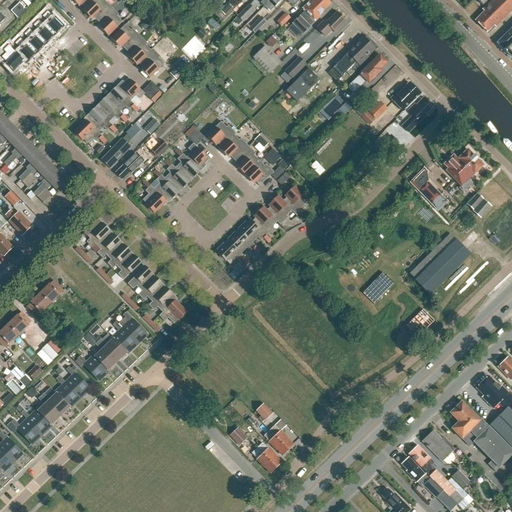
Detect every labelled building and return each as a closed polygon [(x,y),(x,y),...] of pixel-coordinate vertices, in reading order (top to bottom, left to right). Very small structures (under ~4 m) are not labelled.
[(88,0),(82,7),(83,9),(82,10),(91,20),(93,18),(96,22),(111,8),(103,0),(101,2),(99,0),(88,0)] [(240,11),(247,3),(244,0),(239,0),(234,5),(240,11)] [(274,8),(282,0),(270,0),(264,7),(268,10),(272,6),(274,8)] [(318,16),(331,4),(326,0),(314,0),(313,1),(312,0),(311,0),(302,9),(303,10),(305,12),(292,24),(302,35),(310,28),(305,22),(307,20),(311,25),(319,18),(318,16)] [(511,0),(493,0),(483,10),(485,12),(476,21),(487,33),(494,26),(496,27),(511,11),(511,0)] [(16,17),(25,9),(19,3),(11,11),(16,17)] [(242,22),(254,10),(249,5),(237,17),(242,22)] [(118,15),(111,8),(96,22),(100,26),(98,27),(107,37),(122,22),(116,17),(118,15)] [(229,16),(224,11),(218,18),(223,23),(229,16)] [(52,17),(48,12),(42,17),(45,20),(42,24),(41,24),(53,37),(54,37),(60,31),(60,30),(61,29),(62,28),(63,27),(52,16),(52,17)] [(281,27),(290,19),(285,13),(276,22),(281,27)] [(334,33),(346,21),(337,13),(326,24),(324,21),(317,29),(325,37),(332,30),(334,33)] [(255,34),(266,22),(261,17),(250,29),(255,34)] [(41,24),(42,24),(39,21),(33,26),(36,29),(32,33),(44,46),(51,40),(51,39),(53,37),(41,24)] [(144,31),(149,26),(145,22),(140,27),(144,31)] [(121,47),(125,51),(139,37),(132,29),(130,31),(125,25),(110,39),(119,49),(121,47)] [(287,25),(284,28),(295,38),(298,35),(287,25)] [(511,28),(497,43),(511,57),(511,28)] [(32,33),(29,30),(24,35),(27,38),(23,42),(35,55),(42,49),(41,48),(44,46),(32,33)] [(140,66),(154,51),(152,49),(150,51),(145,46),(147,44),(139,37),(125,51),(129,55),(127,56),(136,66),(138,64),(140,66)] [(375,50),(363,37),(346,53),(347,54),(333,68),(334,68),(328,74),(337,82),(342,77),(356,63),(360,67),(367,59),(368,57),(375,50)] [(23,42),(20,39),(15,44),(18,47),(14,51),(13,51),(23,61),(26,64),(33,58),(32,57),(35,55),(23,42)] [(13,51),(14,51),(9,45),(3,51),(6,53),(1,58),(7,63),(5,64),(13,71),(19,65),(23,61),(13,51)] [(269,75),(281,63),(265,46),(253,58),(269,75)] [(159,57),(154,51),(140,66),(141,67),(140,69),(149,78),(163,64),(158,59),(159,57)] [(380,70),(387,63),(380,56),(347,88),(353,94),(366,81),(369,84),(381,71),(380,70)] [(299,57),(284,72),(292,80),(306,65),(299,57)] [(183,61),(170,74),(176,80),(189,67),(183,61)] [(297,103),(320,80),(308,69),(286,92),(297,103)] [(144,95),(128,79),(124,83),(122,81),(116,87),(130,102),(135,97),(139,100),(144,95)] [(187,82),(183,86),(188,91),(192,87),(187,82)] [(403,112),(420,95),(409,84),(403,90),(401,89),(391,100),(403,112)] [(138,110),(130,102),(116,87),(105,98),(119,112),(125,107),(128,111),(130,108),(135,113),(138,110)] [(161,95),(159,92),(150,100),(153,103),(161,95)] [(119,112),(105,98),(94,108),(109,123),(114,118),(117,121),(120,119),(125,124),(128,121),(119,112)] [(336,114),(343,107),(334,98),(326,106),(335,115),(336,114)] [(424,115),(432,107),(423,98),(415,106),(414,105),(407,111),(412,116),(401,127),(408,134),(426,116),(424,115)] [(252,110),(256,106),(252,101),(248,105),(252,110)] [(341,119),(352,108),(347,103),(343,107),(336,114),(341,119)] [(376,119),(386,109),(380,103),(370,113),(376,119)] [(356,110),(369,124),(375,119),(361,105),(356,110)] [(117,131),(109,123),(94,108),(83,120),(85,121),(98,133),(103,128),(106,132),(109,129),(114,134),(117,131)] [(160,125),(154,119),(144,129),(151,135),(160,125)] [(0,141),(14,128),(6,120),(0,126),(0,134),(0,141)] [(73,132),(83,123),(79,120),(70,129),(73,132)] [(98,133),(85,121),(73,133),(82,141),(83,140),(87,145),(92,139),(96,142),(98,140),(103,145),(106,142),(98,133)] [(226,128),(220,122),(206,136),(215,146),(217,144),(219,146),(233,132),(228,126),(226,128)] [(187,137),(195,129),(193,127),(184,135),(187,137)] [(21,135),(14,128),(0,141),(0,142),(1,144),(3,145),(7,141),(11,145),(21,135)] [(235,134),(233,132),(219,146),(221,148),(219,149),(228,159),(230,157),(233,161),(248,146),(240,139),(239,141),(234,136),(235,134)] [(14,157),(28,143),(21,135),(11,145),(15,149),(11,153),(12,155),(14,157)] [(127,145),(132,140),(127,135),(122,140),(127,145)] [(324,135),(310,148),(318,156),(332,142),(324,135)] [(263,149),(268,145),(259,136),(254,141),(259,145),(263,149)] [(390,152),(400,143),(394,137),(385,147),(390,152)] [(121,153),(128,146),(127,145),(122,140),(102,160),(108,166),(116,159),(118,159),(118,160),(123,155),(121,153)] [(157,157),(168,147),(161,140),(150,150),(157,157)] [(26,160),(36,151),(28,143),(14,157),(16,159),(17,160),(22,156),(26,160)] [(136,154),(116,174),(122,180),(130,172),(132,173),(136,168),(137,168),(143,161),(139,158),(148,149),(144,144),(135,153),(136,154)] [(191,153),(186,158),(200,172),(206,166),(204,165),(209,160),(193,144),(187,149),(191,153)] [(99,154),(104,149),(100,145),(95,150),(99,154)] [(255,154),(248,146),(233,161),(237,164),(236,166),(244,175),(259,161),(253,156),(255,154)] [(200,172),(186,158),(177,150),(174,152),(179,157),(177,160),(180,163),(175,168),(189,183),(200,172)] [(276,163),(280,158),(272,150),(267,154),(276,163)] [(468,180),(483,166),(467,150),(458,159),(457,160),(454,157),(453,156),(445,164),(446,165),(449,169),(447,171),(462,186),(459,189),(463,193),(473,184),(468,180)] [(29,172),(43,158),(36,151),(26,160),(30,164),(25,168),(27,170),(29,172)] [(5,152),(0,156),(0,159),(4,163),(5,161),(10,157),(8,156),(5,152)] [(12,155),(8,159),(11,163),(16,159),(14,157),(12,155)] [(41,175),(50,166),(43,158),(29,172),(31,174),(32,175),(36,171),(41,175)] [(6,161),(3,164),(7,167),(11,163),(8,159),(6,161)] [(189,183),(175,168),(167,160),(164,163),(169,168),(166,170),(169,174),(164,179),(178,193),(189,183)] [(283,171),(288,166),(282,160),(277,165),(283,171)] [(264,166),(259,161),(244,175),(253,184),(255,182),(259,187),(273,172),(266,165),(264,166)] [(309,166),(318,176),(323,172),(314,162),(309,166)] [(44,187),(58,173),(50,166),(41,175),(44,179),(40,183),(42,185),(44,187)] [(31,174),(29,172),(27,170),(22,174),(26,178),(31,174)] [(178,193),(164,179),(156,171),(153,174),(158,179),(155,181),(159,184),(153,190),(165,203),(167,204),(178,193)] [(65,181),(58,173),(44,187),(46,189),(47,190),(51,186),(55,190),(65,181)] [(277,182),(281,186),(290,178),(285,173),(277,182)] [(22,183),(26,178),(22,174),(18,179),(22,183)] [(154,214),(165,203),(153,190),(145,181),(142,184),(147,189),(145,192),(148,195),(142,201),(146,205),(145,206),(154,214)] [(432,205),(441,196),(427,182),(418,191),(432,205)] [(41,193),(46,189),(44,187),(42,185),(37,190),(41,193)] [(286,198),(283,201),(291,211),(296,216),(304,209),(302,207),(308,201),(294,187),(284,196),(286,198)] [(51,195),(47,190),(46,189),(41,193),(37,198),(42,203),(51,195)] [(37,198),(41,193),(37,190),(33,194),(37,198)] [(14,207),(20,202),(10,192),(5,197),(14,207)] [(480,218),(491,207),(478,194),(468,205),(474,210),(473,211),(480,218)] [(291,211),(283,201),(278,196),(268,206),(270,207),(267,211),(277,222),(280,226),(288,218),(286,216),(291,211)] [(277,222),(267,211),(263,207),(254,216),(256,218),(252,222),(266,236),(273,229),(272,227),(277,222)] [(15,217),(10,211),(4,216),(10,222),(9,223),(22,237),(31,227),(18,214),(15,217)] [(95,245),(109,230),(98,219),(84,234),(89,239),(86,243),(91,248),(95,245)] [(271,241),(266,236),(252,222),(250,220),(246,224),(245,222),(237,229),(239,231),(252,243),(257,238),(261,241),(263,239),(268,244),(271,241)] [(105,256),(119,241),(109,230),(95,245),(100,250),(97,254),(102,259),(105,256)] [(260,252),(252,243),(239,231),(236,234),(234,233),(226,240),(228,242),(241,254),(246,249),(250,252),(252,250),(257,255),(260,252)] [(430,295),(470,254),(450,234),(410,275),(430,295)] [(0,253),(3,257),(13,248),(0,235),(0,253)] [(116,266),(130,252),(119,241),(105,256),(111,261),(107,264),(112,270),(116,266)] [(241,254),(228,242),(225,245),(223,243),(216,251),(217,253),(225,262),(226,261),(230,265),(236,259),(239,263),(242,260),(246,265),(249,262),(241,254)] [(75,250),(82,257),(85,255),(78,247),(75,250)] [(141,263),(130,252),(116,266),(121,271),(118,275),(123,280),(141,263)] [(92,262),(85,255),(82,257),(90,265),(92,262)] [(141,292),(156,278),(145,267),(127,285),(133,290),(136,287),(141,292)] [(96,271),(103,279),(106,276),(99,269),(96,271)] [(234,280),(239,276),(233,271),(229,275),(234,280)] [(382,272),(359,293),(371,305),(393,285),(382,272)] [(113,283),(106,276),(103,279),(111,286),(113,283)] [(152,303),(166,288),(156,278),(141,292),(138,295),(143,301),(147,297),(152,303)] [(50,305),(63,292),(53,282),(40,294),(50,305)] [(175,301),(176,301),(177,300),(166,288),(152,303),(148,306),(154,311),(157,308),(162,313),(175,301)] [(36,317),(50,305),(40,294),(27,307),(36,317)] [(122,297),(129,304),(131,302),(124,294),(122,297)] [(187,313),(176,301),(175,301),(162,313),(159,317),(164,322),(168,319),(173,324),(178,320),(178,321),(187,313)] [(139,309),(131,302),(129,304),(136,312),(139,309)] [(417,337),(434,321),(423,310),(406,326),(417,337)] [(21,313),(8,326),(17,336),(30,323),(21,313)] [(129,322),(122,329),(137,345),(147,335),(133,319),(132,319),(126,313),(123,316),(129,322)] [(143,318),(150,326),(152,323),(145,316),(143,318)] [(137,345),(122,329),(116,322),(113,325),(119,332),(112,339),(113,340),(126,353),(127,355),(137,345)] [(160,330),(152,323),(150,326),(157,333),(160,330)] [(17,336),(8,326),(0,333),(0,344),(4,348),(17,336)] [(53,339),(47,345),(56,355),(63,349),(53,339)] [(126,353),(113,340),(107,346),(101,339),(98,342),(117,362),(126,353)] [(117,362),(98,342),(95,345),(101,352),(95,357),(108,370),(117,362)] [(109,372),(108,370),(95,357),(94,356),(87,363),(80,356),(77,359),(84,366),(83,366),(98,382),(109,372)] [(5,364),(13,373),(18,368),(10,359),(5,364)] [(511,363),(507,359),(503,363),(502,363),(500,366),(498,368),(505,375),(505,377),(509,379),(510,381),(511,379),(511,363)] [(42,372),(36,365),(27,374),(33,380),(42,372)] [(72,377),(65,383),(80,399),(91,389),(76,373),(75,374),(69,367),(66,370),(72,377)] [(80,399),(65,383),(59,377),(56,380),(62,386),(55,393),(56,395),(69,408),(70,409),(80,399)] [(488,377),(481,383),(488,391),(489,391),(493,395),(496,392),(505,401),(504,403),(508,406),(511,401),(511,396),(509,393),(508,394),(502,387),(500,389),(488,377)] [(39,380),(32,386),(36,390),(43,385),(39,380)] [(488,391),(481,383),(476,388),(483,396),(482,398),(493,409),(498,404),(505,410),(508,407),(508,406),(504,403),(505,401),(496,392),(493,395),(489,391),(488,391)] [(31,400),(37,394),(31,388),(26,394),(31,400)] [(69,408),(56,395),(50,400),(44,393),(41,396),(60,416),(69,408)] [(60,416),(41,396),(38,399),(44,406),(38,412),(51,425),(60,416)] [(495,472),(511,455),(511,450),(481,419),(479,421),(461,403),(450,414),(459,422),(452,429),(469,447),(473,443),(491,461),(488,465),(495,472)] [(265,422),(273,414),(263,404),(255,411),(265,422)] [(511,410),(508,407),(505,410),(490,425),(511,447),(511,410)] [(51,425),(38,412),(37,410),(30,417),(24,410),(20,413),(27,420),(42,436),(52,426),(51,425)] [(246,422),(250,426),(255,422),(250,418),(246,422)] [(42,436),(27,420),(20,427),(14,420),(10,423),(17,430),(32,446),(42,436)] [(274,426),(268,431),(287,450),(292,445),(280,431),(279,432),(274,426)] [(248,438),(238,428),(229,436),(239,447),(248,438)] [(287,450),(268,431),(263,436),(269,442),(268,442),(281,456),(287,450)] [(451,453),(455,450),(443,438),(441,440),(433,431),(422,442),(442,462),(443,462),(445,464),(449,465),(453,463),(454,460),(454,456),(451,453)] [(0,436),(4,442),(0,445),(0,450),(13,464),(23,454),(8,438),(8,439),(1,432),(0,432),(0,436)] [(281,463),(268,449),(267,450),(262,444),(256,449),(275,468),(281,463)] [(426,473),(443,491),(449,496),(457,505),(467,496),(450,479),(447,482),(436,470),(434,472),(430,467),(434,463),(430,459),(418,446),(409,455),(426,473)] [(275,468),(256,449),(251,454),(257,460),(256,460),(269,474),(275,468)] [(13,464),(0,450),(0,471),(1,472),(2,474),(13,464)] [(475,466),(478,463),(472,456),(468,460),(475,466)] [(416,483),(423,489),(425,487),(436,499),(436,498),(443,491),(426,473),(425,475),(408,458),(408,459),(405,459),(402,462),(402,464),(401,465),(407,471),(408,470),(410,473),(408,474),(416,483)] [(463,489),(469,482),(458,471),(452,477),(463,489)] [(408,511),(410,510),(395,495),(394,496),(388,491),(387,492),(385,492),(383,494),(383,495),(382,497),(387,502),(386,503),(393,510),(390,511),(408,511)] [(449,496),(441,504),(449,511),(450,511),(457,505),(449,496)]
